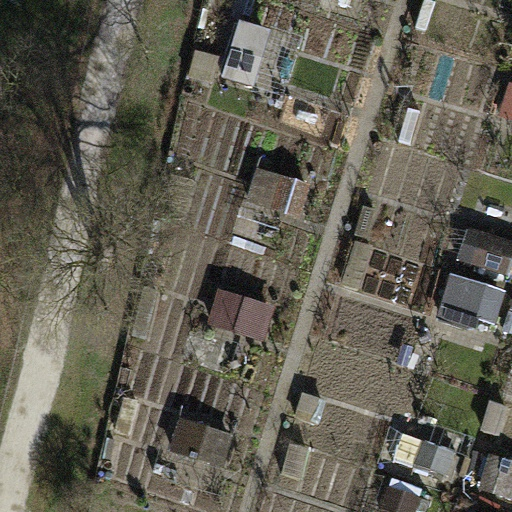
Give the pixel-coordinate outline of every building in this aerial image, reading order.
[(190,81),(215,87),(222,61),(197,55),(190,81)] [(500,121),(511,124),(511,87),(510,87),(500,121)] [(302,222),(312,188),(260,173),(250,208),(302,222)] [(357,238),(368,242),(378,213),(367,209),(357,238)] [(460,266),(508,279),(511,264),(511,243),(469,232),(460,266)] [(491,288),(454,277),(439,324),(476,335),(479,325),(498,330),(509,297),(490,292),(491,288)] [(267,345),(278,310),(223,294),(212,328),(267,345)] [(298,422),(317,428),(325,404),(306,398),(298,422)] [(116,435),(131,439),(141,406),(126,401),(116,435)] [(486,435),(502,439),(510,410),(494,406),(486,435)] [(222,473),(234,438),(184,421),(172,456),(222,473)] [(451,478),(459,457),(404,438),(397,460),(451,478)] [(282,477),(302,483),(311,453),(291,447),(282,477)] [(511,502),(511,465),(492,459),(482,494),(511,502)] [(419,511),(422,502),(387,490),(379,511),(419,511)]
